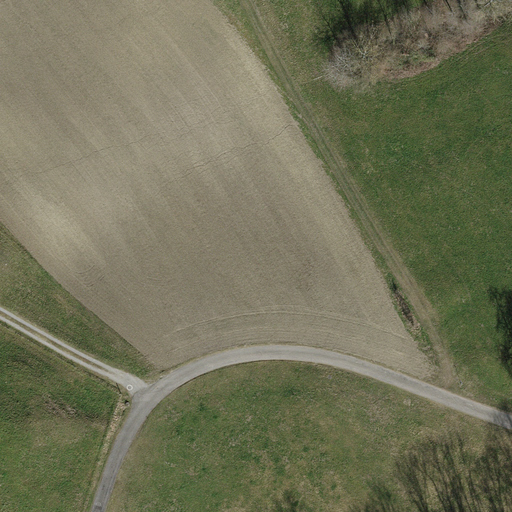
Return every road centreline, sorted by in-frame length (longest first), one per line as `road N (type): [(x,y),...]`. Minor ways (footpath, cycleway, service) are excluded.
road 1 (track): [(97,511),(121,443),(151,397),(186,373),(232,357),(328,357),(511,422)]
road 2 (track): [(455,401),(243,0)]
road 3 (track): [(0,311),(151,397)]
